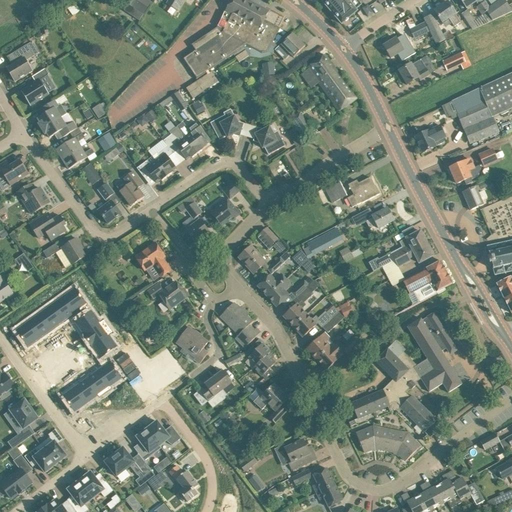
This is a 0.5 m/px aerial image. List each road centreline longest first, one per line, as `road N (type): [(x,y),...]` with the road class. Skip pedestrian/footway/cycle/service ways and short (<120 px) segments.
road 1 (residential): [(511,398),(401,483),(367,489),(346,476),(274,328),(236,286)]
road 2 (secondary): [(511,348),(387,127)]
road 3 (residential): [(151,210),(99,237),(24,132)]
road 4 (residential): [(268,206),(226,162),(151,210)]
road 5 (residential): [(87,456),(0,334)]
road 6 (residential): [(268,206),(387,127)]
road 7 (residential): [(162,400),(208,463),(206,511)]
